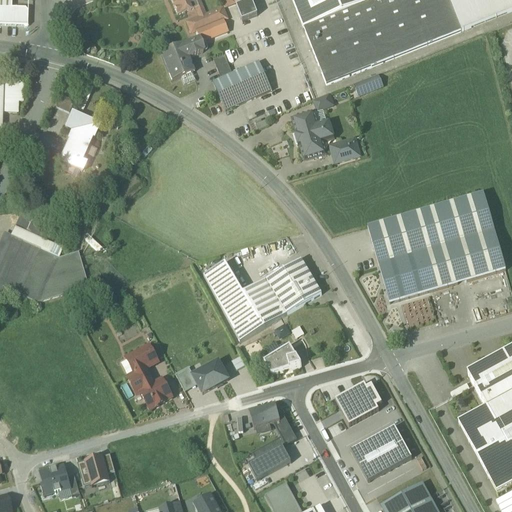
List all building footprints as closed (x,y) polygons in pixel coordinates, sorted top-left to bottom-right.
[(13,11),(13,1),(0,0),(0,26),(29,29),(29,12),(13,11)] [(253,0),(252,0),(172,0),(179,18),(198,11),(201,20),(188,25),(193,36),(230,22),(225,11),(253,0)] [(511,0),(293,0),(328,87),(511,14),(511,0)] [(201,42),(165,56),(172,73),(170,74),(174,85),(195,76),(189,62),(206,56),(201,42)] [(215,86),(227,114),(274,94),(262,66),(235,77),(227,59),(224,60),(223,56),(214,60),(224,82),(215,86)] [(378,78),(354,88),(359,101),(383,92),(378,78)] [(24,105),(25,84),(0,83),(0,153),(3,154),(4,116),(19,116),(19,105),(24,105)] [(333,99),(314,105),(317,111),(319,118),(338,112),(333,99)] [(76,105),(64,100),(58,111),(71,116),(76,105)] [(311,117),(293,122),(302,157),(304,161),(324,156),(320,144),(333,140),(328,124),(314,128),(311,117)] [(101,129),(74,118),(69,130),(77,133),(65,158),(77,163),(74,171),(84,175),(87,167),(81,165),(92,140),(95,141),(101,129)] [(267,121),(255,126),(258,132),(269,128),(267,121)] [(357,142),(332,149),(337,167),(362,160),(357,142)] [(485,198),(370,231),(393,310),(508,277),(496,236),(485,198)] [(43,254),(7,237),(0,251),(0,299),(4,291),(38,307),(90,292),(80,256),(61,262),(65,253),(47,245),(53,230),(24,217),(17,231),(47,245),(43,254)] [(205,280),(243,345),(324,298),(303,263),(245,297),(228,267),(205,280)] [(291,348),(263,364),(270,377),(304,371),(291,348)] [(143,396),(152,413),(174,401),(164,383),(156,388),(147,372),(160,365),(151,350),(129,362),(129,363),(124,366),(132,380),(130,381),(139,398),(143,396)] [(497,499),(511,490),(511,355),(468,380),(487,413),(458,429),(497,499)] [(189,375),(200,394),(227,379),(217,360),(189,375)] [(370,381),(331,402),(347,432),(386,410),(370,381)] [(275,408),(249,415),(254,432),(273,426),(280,425),(276,412),(275,408)] [(280,425),(273,426),(285,449),(297,443),(279,411),(276,412),(280,425)] [(395,431),(351,455),(367,484),(411,460),(395,431)] [(83,463),(89,487),(107,482),(101,458),(83,463)] [(304,511),(289,483),(266,496),(274,511),(304,511)] [(438,511),(424,484),(383,505),(386,511),(438,511)] [(0,496),(0,511),(12,511),(7,494),(0,496)] [(219,511),(211,497),(194,507),(196,511),(219,511)] [(167,511),(181,511),(180,502),(166,505),(167,511)]
